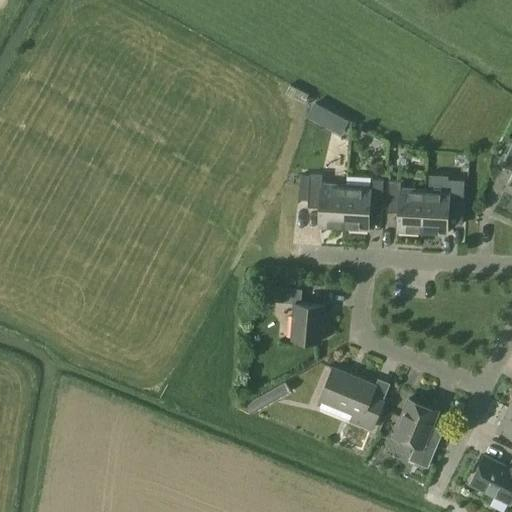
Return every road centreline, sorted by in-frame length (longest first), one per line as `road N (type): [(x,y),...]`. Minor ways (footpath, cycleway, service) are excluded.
road 1 (residential): [(484,387),(364,337),(358,329),(367,260)]
road 2 (residential): [(511,269),(367,260)]
